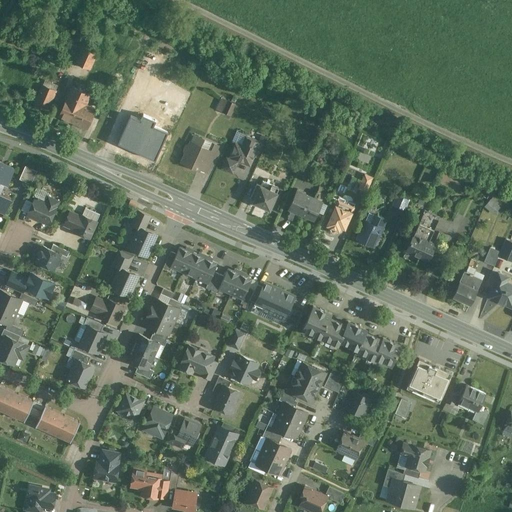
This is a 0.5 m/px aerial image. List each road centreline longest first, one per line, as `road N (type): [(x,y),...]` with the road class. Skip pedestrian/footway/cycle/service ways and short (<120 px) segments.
road 1 (track): [(174,0),(511,160)]
road 2 (secondary): [(184,204),(511,352)]
road 3 (secondary): [(0,124),(184,204)]
road 4 (residential): [(112,375),(184,204)]
